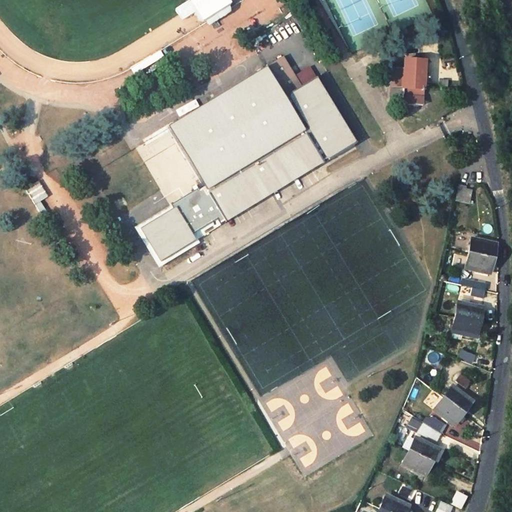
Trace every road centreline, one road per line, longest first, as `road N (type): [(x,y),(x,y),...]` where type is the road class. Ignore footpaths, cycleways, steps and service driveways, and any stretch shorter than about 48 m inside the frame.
road 1 (unclassified): [(441,0),(497,189),(504,356)]
road 2 (unclassified): [(504,356),(476,511)]
